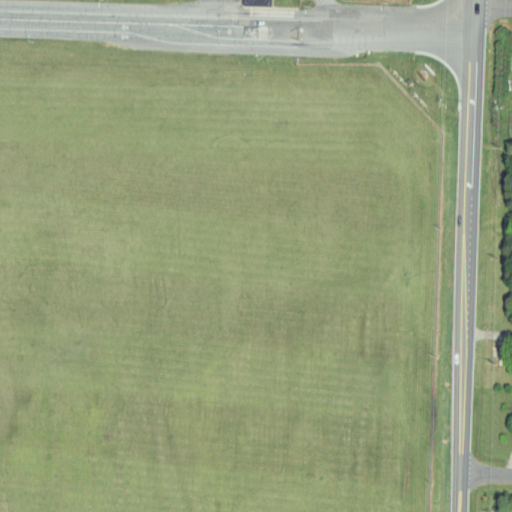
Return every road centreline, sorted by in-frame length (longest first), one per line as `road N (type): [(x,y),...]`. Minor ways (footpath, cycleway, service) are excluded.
road 1 (residential): [(462,511),(481,0)]
road 2 (residential): [(480,32),(0,24)]
